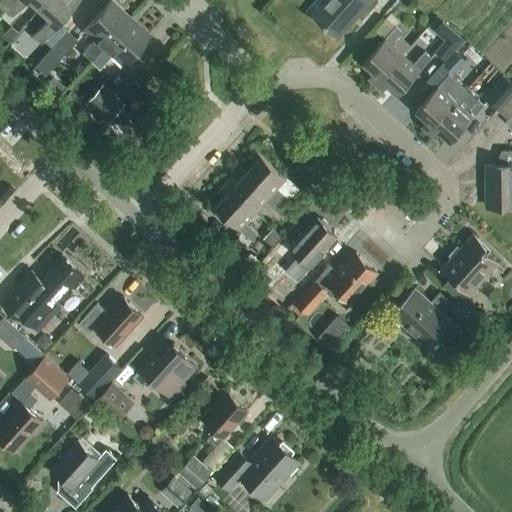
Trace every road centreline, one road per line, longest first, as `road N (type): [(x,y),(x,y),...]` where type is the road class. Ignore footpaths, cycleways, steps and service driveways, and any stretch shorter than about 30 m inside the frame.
road 1 (residential): [(261,90),(324,74),(339,80),(444,176),(449,201),(407,257),(352,206)]
road 2 (unclassified): [(417,458),(144,226)]
road 3 (residential): [(144,226),(261,90)]
road 4 (unclassified): [(417,458),(511,356)]
road 5 (residential): [(261,90),(161,0)]
